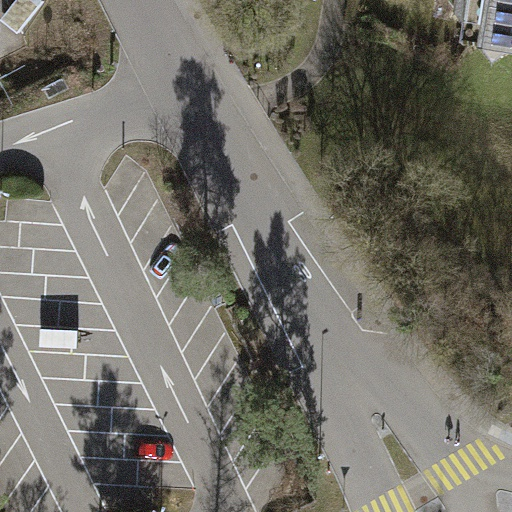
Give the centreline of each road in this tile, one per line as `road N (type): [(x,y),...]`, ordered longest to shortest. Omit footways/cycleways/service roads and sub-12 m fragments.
road 1 (residential): [(141,0),(205,126),(376,416)]
road 2 (residential): [(511,468),(468,459),(376,416)]
